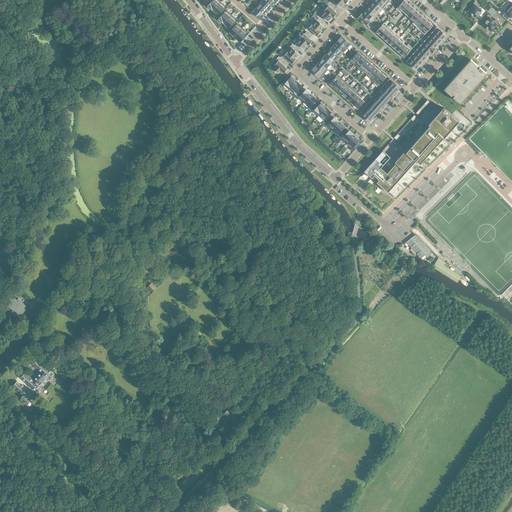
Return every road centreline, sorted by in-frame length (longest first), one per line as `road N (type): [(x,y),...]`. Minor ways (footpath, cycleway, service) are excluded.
road 1 (unknown): [(238,443),(150,365),(130,304),(95,277),(63,277),(38,298),(33,312),(43,338),(11,378)]
road 2 (unclassified): [(203,478),(355,323),(353,237),(366,207)]
road 3 (residential): [(340,20),(298,72),(372,138)]
road 4 (residential): [(335,178),(297,144),(234,62)]
